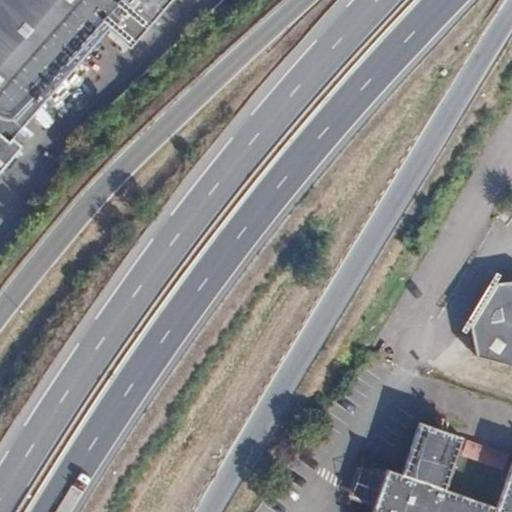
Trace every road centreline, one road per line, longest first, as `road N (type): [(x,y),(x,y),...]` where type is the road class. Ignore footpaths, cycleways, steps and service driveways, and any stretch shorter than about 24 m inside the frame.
road 1 (primary): [(51,511),(228,251),(357,95),(455,0)]
road 2 (primary): [(384,0),(271,116),(166,250),(0,499)]
road 3 (primary): [(207,511),(511,13)]
road 4 (primary): [(317,0),(122,178),(0,322)]
